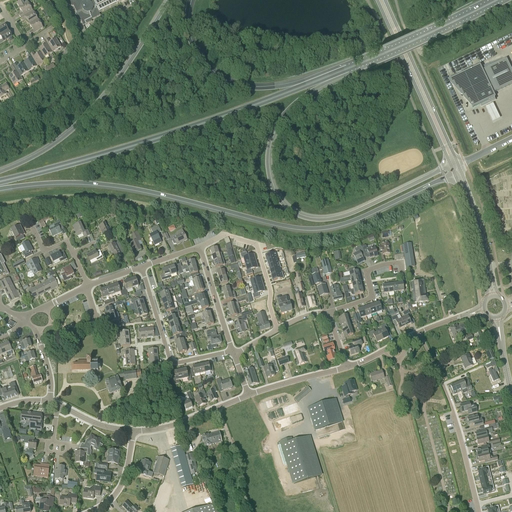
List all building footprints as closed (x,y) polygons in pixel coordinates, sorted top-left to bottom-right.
[(27,0),(24,2),(23,0),(22,0),(17,3),(19,7),(19,8),(22,13),(19,15),(21,18),(33,11),(28,3),(29,2),(27,0)] [(68,0),(72,7),(73,6),(83,26),(92,22),(91,21),(100,16),(99,14),(119,4),(118,3),(125,0),(68,0)] [(33,11),(21,18),(23,22),(26,20),(29,25),(38,20),(33,11)] [(38,20),(29,25),(33,31),(29,33),(31,36),(43,28),(38,20)] [(5,26),(0,28),(0,36),(0,37),(8,32),(5,26)] [(0,37),(2,40),(0,40),(0,44),(12,37),(8,32),(0,37)] [(48,39),(45,41),(53,53),(61,48),(56,39),(50,42),(48,39)] [(42,43),(44,46),(39,50),(41,53),(44,58),(53,53),(45,41),(42,43)] [(41,53),(35,56),(33,53),(30,55),(37,67),(46,61),(44,58),(41,53)] [(29,60),(24,63),(29,72),(37,67),(30,55),(27,57),(29,60)] [(479,66),(457,77),(472,109),(495,98),(492,94),(511,84),(511,71),(506,59),(482,71),(479,66)] [(29,72),(24,63),(18,67),(16,63),(13,65),(15,69),(21,77),(29,72)] [(10,67),(12,70),(14,74),(9,77),(14,86),(23,80),(21,77),(15,69),(13,65),(10,67)] [(0,98),(7,95),(5,93),(10,90),(6,84),(2,87),(1,86),(0,86),(0,98)] [(494,105),(485,109),(491,122),(500,118),(494,105)] [(43,222),(49,219),(48,218),(38,222),(41,228),(45,226),(43,222)] [(52,238),(62,233),(61,231),(64,229),(60,222),(54,225),(55,228),(49,231),(52,238)] [(73,227),(77,237),(82,234),(84,239),(90,236),(88,230),(84,232),(80,224),(73,227)] [(98,227),(103,236),(105,235),(106,238),(116,234),(115,232),(113,233),(111,228),(108,230),(105,224),(98,227)] [(25,234),(20,225),(10,231),(11,233),(12,233),(17,242),(24,238),(23,235),(25,234)] [(155,246),(161,243),(157,234),(161,232),(158,226),(151,229),(153,234),(150,236),(155,246)] [(177,245),(187,240),(182,230),(176,232),(178,236),(173,238),(174,239),(172,241),(174,244),(176,244),(177,245)] [(141,250),(138,242),(141,241),(137,232),(131,235),(135,242),(130,244),(133,250),(132,250),(133,252),(134,251),(135,253),(141,250)] [(29,242),(22,245),(25,251),(22,253),(25,259),(33,255),(31,252),(33,251),(29,242)] [(115,260),(121,257),(118,250),(122,249),(119,242),(115,244),(115,243),(108,247),(115,260)] [(384,245),(382,245),(382,246),(379,246),(380,254),(383,253),(383,255),(390,254),(389,244),(388,243),(387,242),(386,242),(385,242),(384,243),(384,244),(384,245)] [(411,244),(402,245),(406,269),(415,267),(411,244)] [(358,265),(365,262),(360,253),(363,252),(364,252),(362,247),(361,246),(354,249),(357,253),(353,255),(358,265)] [(365,246),(362,247),(364,252),(363,252),(365,254),(368,253),(370,258),(378,256),(375,248),(372,249),(372,248),(370,248),(367,249),(366,246),(365,246)] [(212,256),(219,254),(217,248),(210,250),(212,256)] [(86,255),(90,262),(96,259),(97,262),(103,259),(100,251),(96,253),(95,251),(86,255)] [(61,263),(67,260),(63,252),(60,254),(59,252),(50,256),(53,263),(59,260),(61,263)] [(219,254),(212,256),(214,262),(221,260),(223,259),(221,253),(219,254)] [(246,253),(240,254),(241,258),(243,257),(245,264),(255,261),(253,254),(247,256),(246,253)] [(277,258),(275,253),(265,256),(267,261),(277,258)] [(0,275),(3,274),(4,276),(3,276),(4,276),(9,274),(4,264),(5,263),(1,255),(0,255),(0,275)] [(38,264),(39,263),(37,259),(26,264),(29,269),(30,268),(32,271),(28,273),(28,275),(29,278),(31,278),(34,276),(34,275),(42,271),(38,264)] [(14,269),(25,263),(23,260),(12,265),(14,269)] [(223,266),(221,260),(214,262),(212,263),(212,264),(213,266),(215,266),(216,268),(223,266)] [(325,276),(331,274),(328,260),(321,262),(325,276)] [(185,270),(196,267),(194,261),(187,263),(187,266),(182,268),(180,264),(177,265),(179,272),(183,271),(185,270)] [(245,272),(246,275),(252,273),(251,270),(257,268),(255,261),(245,264),(247,271),(245,272)] [(168,268),(171,276),(177,274),(174,266),(168,268)] [(71,279),(70,277),(74,276),(71,269),(69,267),(63,270),(65,274),(61,276),(64,283),(71,279)] [(198,273),(196,267),(185,270),(186,273),(189,272),(190,275),(198,273)] [(161,276),(163,281),(172,278),(171,276),(168,268),(162,270),(164,275),(161,276)] [(344,277),(344,278),(342,279),(342,277),(341,273),(339,274),(340,277),(339,277),(340,281),(360,277),(358,271),(355,272),(354,269),(349,270),(350,276),(344,277)] [(228,273),(225,274),(224,271),(217,273),(219,279),(226,277),(229,276),(228,273)] [(283,278),(281,273),(271,276),(273,281),(283,278)] [(315,285),(320,283),(318,273),(312,275),(315,285)] [(253,276),(247,278),(248,281),(250,281),(252,288),(262,285),(260,278),(254,280),(253,276)] [(228,282),(226,277),(219,279),(221,285),(228,282)] [(4,289),(12,285),(9,278),(1,283),(4,289)] [(47,282),(52,290),(58,287),(54,279),(47,282)] [(130,281),(133,289),(139,286),(136,279),(130,281)] [(192,288),(195,287),(202,285),(202,284),(203,283),(202,281),(201,281),(200,279),(190,282),(192,288)] [(237,289),(244,287),(242,280),(235,283),(237,289)] [(133,289),(130,281),(124,283),(125,287),(123,288),(125,296),(126,300),(129,299),(127,295),(128,295),(127,291),(133,289)] [(414,303),(428,301),(427,295),(426,296),(424,281),(411,282),(414,303)] [(52,290),(47,282),(41,285),(45,293),(52,290)] [(300,308),(304,307),(301,295),(300,292),(304,291),(302,283),(297,285),(298,288),(298,289),(299,293),(297,292),(295,292),(295,294),(298,307),(299,307),(300,308)] [(12,285),(4,289),(7,296),(16,291),(12,285)] [(45,293),(41,285),(35,288),(39,297),(45,293)] [(112,287),(115,295),(121,293),(122,297),(125,296),(123,288),(120,289),(118,285),(112,287)] [(203,287),(202,285),(195,287),(196,293),(204,291),(203,290),(204,290),(205,289),(204,287),(203,287)] [(262,285),(252,288),(254,295),(252,295),(253,299),(259,297),(258,293),(264,292),(262,285)] [(320,297),(328,295),(325,285),(317,287),(320,297)] [(334,302),(343,300),(341,292),(340,292),(339,286),(330,288),(334,302)] [(115,295),(112,287),(106,289),(109,297),(115,295)] [(224,295),(231,293),(229,287),(222,289),(222,290),(221,291),(222,293),(223,293),(224,295)] [(39,297),(35,288),(28,292),(32,300),(39,297)] [(160,294),(162,300),(171,298),(170,297),(170,294),(173,294),(171,288),(164,290),(165,293),(160,294)] [(348,291),(344,292),(344,295),(349,293),(351,293),(351,295),(353,296),(355,296),(364,294),(362,288),(353,290),(348,291)] [(106,299),(106,298),(109,297),(106,289),(100,291),(103,299),(103,301),(106,299)] [(16,291),(7,296),(11,302),(19,298),(19,297),(21,296),(18,291),(16,292),(16,291)] [(231,293),(224,295),(226,301),(236,298),(234,292),(231,293)] [(200,303),(200,304),(207,302),(205,296),(200,297),(200,294),(193,296),(196,305),(197,304),(200,303)] [(308,309),(318,307),(315,296),(306,299),(308,309)] [(164,306),(172,304),(174,303),(172,297),(170,297),(171,298),(162,300),(164,306)] [(281,314),(292,311),(288,297),(277,300),(281,314)] [(138,299),(130,301),(132,305),(133,304),(135,311),(138,310),(145,308),(143,301),(139,302),(138,299)] [(209,308),(207,302),(200,304),(200,303),(197,304),(198,307),(201,306),(202,310),(209,308)] [(172,304),(164,306),(166,312),(170,311),(171,314),(178,312),(177,308),(175,309),(174,303),(172,304)] [(228,310),(229,312),(239,309),(237,303),(227,306),(228,307),(227,307),(226,308),(227,310),(228,310)] [(374,305),(376,314),(382,311),(380,303),(374,305)] [(376,314),(374,305),(368,307),(371,315),(376,314)] [(188,316),(194,314),(191,306),(190,307),(185,308),(188,316)] [(371,315),(368,307),(363,309),(366,317),(371,315)] [(115,314),(117,314),(116,310),(114,310),(113,308),(105,310),(106,311),(104,312),(104,313),(105,316),(106,316),(107,316),(107,317),(115,314)] [(145,308),(138,310),(140,318),(142,317),(143,318),(144,318),(147,318),(147,316),(147,315),(148,315),(145,308)] [(249,309),(249,311),(241,314),(242,317),(252,314),(251,308),(249,309)] [(239,309),(229,312),(231,318),(238,316),(238,315),(239,315),(239,314),(240,314),(240,313),(240,312),(239,309)] [(366,317),(363,309),(358,310),(361,319),(366,317)] [(402,320),(405,327),(411,324),(409,320),(412,319),(408,311),(403,313),(405,318),(402,320)] [(170,324),(178,322),(177,319),(180,318),(178,312),(171,314),(172,317),(168,318),(170,324)] [(203,315),(205,320),(205,321),(212,318),(210,312),(203,315)] [(264,313),(256,315),(257,317),(260,327),(259,327),(261,332),(270,329),(269,324),(268,324),(265,313),(264,313)] [(118,314),(117,314),(115,314),(107,317),(109,323),(119,320),(118,317),(119,317),(118,314)] [(238,334),(245,332),(242,322),(247,321),(246,316),(238,319),(239,322),(235,324),(238,334)] [(399,329),(405,327),(402,320),(399,321),(397,316),(391,318),(395,327),(397,326),(399,329)] [(214,324),(212,318),(205,321),(205,320),(202,321),(203,324),(206,323),(207,327),(214,324)] [(178,322),(170,324),(172,330),(180,328),(178,322)] [(379,332),(383,340),(388,337),(386,332),(388,331),(386,325),(380,327),(382,330),(379,332)] [(461,337),(464,335),(466,342),(473,339),(471,334),(466,336),(466,335),(467,334),(464,325),(457,327),(457,326),(449,329),(454,341),(461,338),(461,337)] [(146,329),(147,338),(154,337),(153,328),(146,329)] [(180,328),(172,330),(173,337),(178,335),(179,338),(186,336),(185,332),(183,333),(182,330),(181,331),(180,328)] [(147,338),(146,329),(139,330),(140,339),(147,338)] [(374,337),(376,343),(383,340),(379,332),(375,334),(374,330),(369,333),(371,339),(374,337)] [(120,339),(129,339),(129,331),(120,332),(120,339)] [(208,340),(210,340),(212,349),(217,348),(216,345),(221,344),(220,337),(217,338),(216,331),(206,333),(208,340)] [(474,333),(477,342),(483,340),(480,331),(474,333)] [(185,346),(183,340),(187,339),(186,336),(179,338),(180,341),(175,342),(177,348),(185,346)] [(129,339),(120,339),(121,347),(130,346),(129,339)] [(25,349),(31,347),(29,340),(23,342),(23,340),(19,341),(20,345),(24,344),(25,349)] [(357,347),(362,345),(361,340),(353,342),(354,347),(349,349),(351,356),(359,353),(357,347)] [(6,353),(11,351),(8,343),(3,345),(6,353)] [(334,351),(335,351),(333,344),(329,346),(328,345),(323,346),(325,354),(328,353),(329,356),(328,356),(328,357),(327,357),(329,362),(336,360),(334,351)] [(185,346),(177,348),(179,355),(187,352),(185,346)] [(304,353),(306,352),(304,348),(294,352),(297,361),(296,361),(298,366),(307,362),(304,353)] [(149,357),(158,356),(157,349),(148,350),(149,357)] [(494,359),(491,350),(486,352),(489,361),(494,359)] [(126,359),(134,358),(134,351),(125,351),(126,359)] [(34,356),(33,353),(27,354),(27,355),(24,356),(25,359),(28,358),(29,361),(35,360),(35,359),(36,359),(36,358),(36,356),(35,356),(34,356)] [(158,356),(149,357),(149,365),(158,364),(158,356)] [(472,366),(476,364),(474,358),(470,360),(468,356),(460,359),(465,370),(472,366)] [(279,366),(289,363),(287,357),(277,360),(279,366)] [(134,358),(126,359),(126,366),(135,365),(134,358)] [(100,369),(101,369),(100,369),(100,366),(101,365),(100,365),(98,363),(97,360),(87,361),(77,361),(77,364),(71,364),(72,371),(78,371),(78,372),(91,371),(91,372),(92,372),(92,371),(94,371),(94,372),(95,372),(95,371),(97,371),(98,372),(99,371),(98,371),(100,369)] [(271,367),(268,368),(264,369),(265,373),(267,379),(271,377),(270,374),(278,372),(275,361),(270,362),(271,365),(271,367)] [(204,365),(206,373),(213,372),(212,365),(210,366),(209,364),(204,365)] [(200,375),(198,366),(193,367),(193,369),(190,370),(192,378),(195,377),(195,376),(200,375)] [(3,371),(6,379),(13,377),(10,367),(7,368),(7,369),(3,371)] [(250,387),(258,384),(254,369),(245,372),(250,387)] [(34,385),(42,383),(40,376),(38,377),(36,370),(32,371),(34,378),(32,379),(34,385)] [(180,371),(182,380),(189,378),(189,382),(192,381),(190,375),(188,376),(187,370),(180,371)] [(140,371),(136,371),(124,373),(118,374),(119,378),(124,378),(125,381),(137,379),(137,378),(141,377),(140,371)] [(174,372),(176,378),(172,379),(174,385),(180,384),(179,381),(182,380),(180,371),(174,372)] [(373,382),(384,379),(381,371),(370,375),(373,382)] [(491,373),(490,371),(487,372),(492,382),(498,380),(494,371),(491,373)] [(110,395),(122,390),(118,377),(105,382),(110,395)] [(222,384),(220,379),(216,380),(220,392),(229,389),(229,390),(231,389),(231,388),(232,388),(230,381),(222,384)] [(463,394),(472,391),(467,380),(458,383),(461,392),(462,392),(463,394)] [(350,403),(349,399),(348,396),(352,395),(352,393),(357,391),(353,381),(345,384),(346,387),(342,388),(344,396),(345,397),(346,400),(343,401),(344,405),(350,403)] [(11,399),(18,396),(14,383),(9,385),(10,387),(8,388),(11,399)] [(461,392),(458,383),(450,387),(450,388),(449,389),(452,395),(453,394),(453,395),(456,394),(461,392)] [(214,393),(217,392),(215,386),(212,388),(213,391),(207,393),(211,402),(217,399),(214,393)] [(0,396),(3,396),(4,401),(11,399),(8,388),(7,388),(7,389),(1,391),(0,387),(0,396)] [(311,391),(308,387),(301,393),(304,397),(311,391)] [(205,401),(208,400),(204,391),(199,393),(200,397),(195,399),(198,407),(206,404),(205,401)] [(186,411),(193,408),(189,399),(183,402),(186,411)] [(308,408),(316,431),(342,422),(334,400),(308,408)] [(469,415),(477,413),(475,406),(470,407),(469,403),(461,405),(462,413),(468,411),(469,415)] [(41,431),(42,420),(41,419),(41,415),(22,413),(21,421),(30,422),(29,429),(30,429),(34,429),(34,430),(41,431)] [(475,428),(483,425),(481,419),(478,420),(477,416),(467,418),(469,426),(474,424),(475,428)] [(5,440),(11,437),(7,423),(1,425),(3,430),(2,430),(5,440)] [(475,434),(476,440),(487,437),(486,435),(493,433),(492,430),(496,429),(495,424),(480,428),(481,432),(475,434)] [(211,445),(222,443),(219,433),(209,435),(208,435),(202,437),(204,447),(211,446),(211,445)] [(32,453),(33,449),(36,449),(36,442),(35,442),(35,438),(33,438),(33,437),(31,436),(30,438),(30,437),(21,436),(20,440),(24,440),(23,444),(29,444),(28,448),(31,449),(31,450),(25,453),(28,458),(33,455),(32,453)] [(101,440),(96,438),(90,436),(88,441),(86,440),(84,445),(90,448),(91,446),(94,447),(93,449),(100,452),(103,445),(99,444),(101,440)] [(292,485),(322,476),(310,436),(292,442),(291,438),(279,442),(292,485)] [(487,437),(476,440),(478,446),(488,443),(487,437)] [(193,485),(190,475),(185,456),(182,446),(180,441),(174,443),(175,448),(171,449),(182,489),(193,485)] [(476,458),(477,457),(491,454),(489,446),(481,448),(481,450),(476,451),(476,453),(475,454),(476,458)] [(76,452),(75,463),(83,463),(84,453),(87,453),(87,451),(87,449),(80,449),(80,452),(76,452)] [(118,464),(119,457),(118,457),(119,452),(109,450),(107,463),(118,464)] [(193,453),(185,456),(190,475),(198,473),(193,453)] [(491,457),(491,454),(477,457),(476,458),(477,461),(478,461),(479,463),(488,461),(489,463),(497,461),(496,456),(491,457)] [(157,457),(153,473),(165,477),(169,461),(157,457)] [(153,473),(149,472),(151,463),(141,460),(139,469),(137,474),(151,478),(153,473)] [(48,478),(50,465),(40,464),(40,466),(35,465),(33,476),(48,478)] [(66,477),(67,471),(64,471),(64,467),(58,467),(58,471),(55,470),(54,479),(63,480),(63,476),(66,477)] [(488,467),(477,470),(479,476),(490,473),(488,467)] [(110,480),(111,474),(104,473),(104,470),(98,469),(95,468),(94,474),(97,475),(96,481),(107,482),(107,480),(110,480)] [(490,473),(479,476),(480,482),(491,479),(490,473)] [(491,479),(480,482),(482,488),(493,486),(491,479)] [(493,486),(482,488),(483,495),(494,492),(493,486)] [(93,496),(100,497),(101,489),(92,487),(91,491),(84,490),(83,498),(93,499),(93,496)] [(59,505),(70,507),(70,503),(76,504),(77,496),(68,495),(68,498),(61,497),(59,505)] [(49,507),(52,508),(53,498),(46,498),(46,501),(41,500),(39,510),(48,511),(49,507)] [(166,507),(168,502),(155,499),(154,503),(162,506),(166,507)] [(30,511),(29,508),(31,507),(30,504),(24,505),(24,501),(19,501),(20,506),(22,506),(22,509),(22,511),(30,511)] [(133,508),(127,502),(122,506),(127,511),(128,511),(130,511),(131,511),(138,511),(140,511),(135,506),(133,508)] [(5,511),(5,509),(9,508),(8,505),(7,505),(7,503),(4,504),(2,505),(2,509),(0,509),(0,511),(5,511)]
